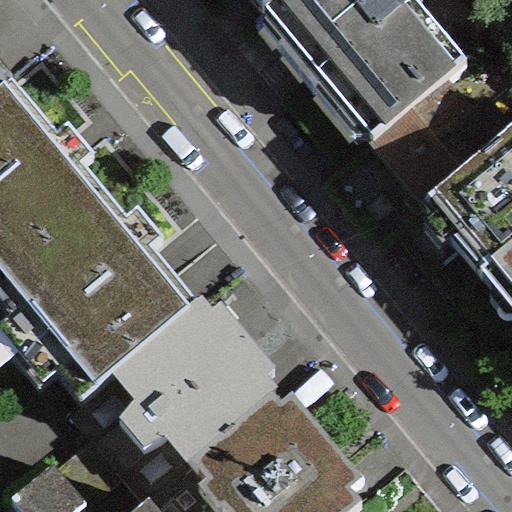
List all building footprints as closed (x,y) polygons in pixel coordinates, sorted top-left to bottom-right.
[(250,0),(264,17),(284,0),(250,0)] [(444,87),(464,69),(413,8),(423,0),(422,0),(284,0),(264,17),(372,146),(444,87)] [(372,146),(426,211),(498,151),(444,87),(372,146)] [(0,94),(0,285),(104,199),(82,173),(94,163),(81,148),(68,132),(57,142),(12,88),(9,90),(8,89),(8,88),(0,94)] [(426,211),(427,214),(480,279),(511,252),(511,139),(498,151),(426,211)] [(0,285),(0,308),(83,408),(198,312),(185,296),(172,280),(152,256),(163,247),(138,216),(126,226),(104,199),(0,285)] [(511,252),(480,279),(483,281),(511,316),(511,252)] [(94,443),(124,479),(145,505),(271,400),(272,399),(248,371),(261,361),(234,329),(222,340),(199,312),(198,312),(83,408),(72,417),(94,443)] [(305,418),(294,428),(271,400),(145,505),(151,511),(354,511),(360,507),(337,480),(348,470),(305,418)] [(13,509),(15,511),(84,511),(124,479),(94,443),(13,509)]
